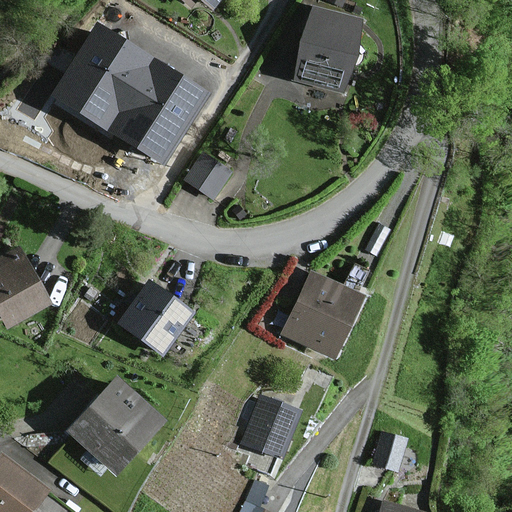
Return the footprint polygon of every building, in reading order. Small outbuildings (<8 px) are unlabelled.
[(362,18),(314,6),(296,77),(344,90),(362,18)] [(57,95),(115,130),(157,60),(99,25),(57,95)] [(164,162),(209,93),(157,60),(115,130),(164,162)] [(229,172),(204,156),(189,179),(214,195),(229,172)] [(19,248),(0,258),(0,308),(9,325),(49,302),(19,248)] [(361,296),(312,273),(284,332),(333,356),(361,296)] [(191,314),(150,283),(121,321),(162,352),(191,314)] [(162,418),(117,378),(72,427),(116,468),(162,418)] [(298,413),(260,397),(242,441),(281,456),(298,413)] [(404,441),(383,434),(373,462),(395,469),(404,441)] [(28,511),(47,488),(2,455),(0,457),(0,511),(28,511)] [(265,486),(256,482),(241,511),(266,511),(255,507),(265,486)] [(413,511),(383,502),(380,511),(413,511)]
